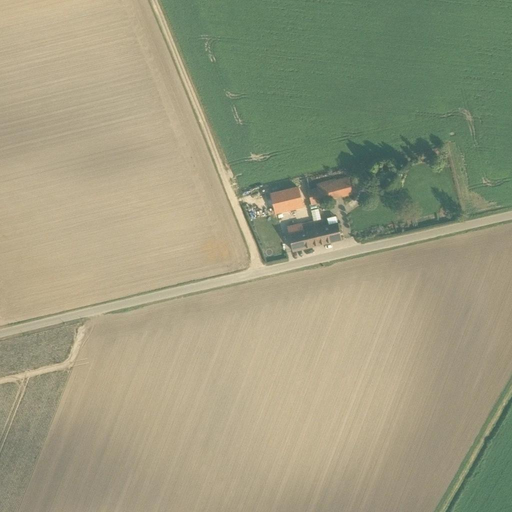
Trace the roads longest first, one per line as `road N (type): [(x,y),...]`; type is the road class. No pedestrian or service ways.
road 1 (unclassified): [(511,215),(0,334)]
road 2 (track): [(151,0),(260,273)]
road 3 (track): [(440,511),(511,386)]
